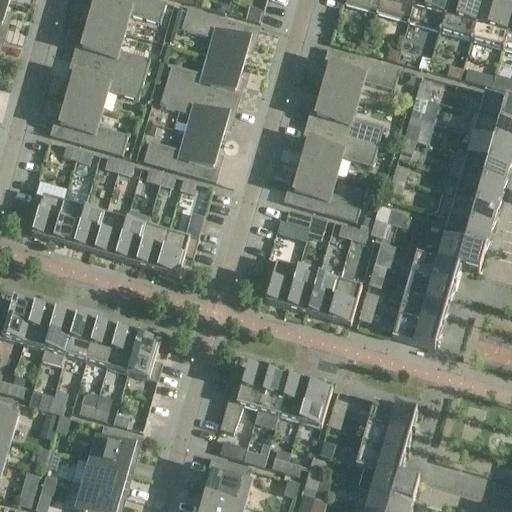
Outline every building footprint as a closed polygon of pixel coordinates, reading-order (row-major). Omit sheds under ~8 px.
[(0,0),(0,42),(3,43),(7,30),(1,28),(8,3),(0,0)] [(95,3),(89,24),(123,35),(127,19),(159,28),(165,7),(139,0),(89,0),(89,2),(95,3)] [(179,0),(178,5),(191,9),(193,0),(179,0)] [(342,0),(342,3),(342,4),(344,5),(343,9),(375,18),(380,0),(342,0)] [(380,0),(375,18),(407,27),(414,0),(380,0)] [(414,0),(407,27),(438,36),(448,0),(414,0)] [(448,0),(438,36),(470,45),(481,6),(471,3),(471,0),(448,0)] [(217,6),(214,15),(224,18),(226,9),(217,6)] [(481,6),(470,45),(501,54),(511,16),(511,14),(502,12),(503,9),(493,6),(492,9),(481,6)] [(248,10),(244,24),(257,27),(261,13),(248,10)] [(212,44),(207,62),(241,70),(248,47),(253,49),(258,34),(186,13),(180,35),(212,44)] [(511,16),(501,54),(511,57),(511,16)] [(76,49),(72,63),(143,85),(149,64),(117,55),(123,35),(89,24),(81,51),(76,49)] [(355,42),(352,54),(364,58),(367,45),(355,42)] [(387,52),(384,63),(394,66),(398,55),(387,52)] [(328,70),(322,92),(356,103),(361,86),(393,95),(399,74),(327,54),(323,69),(328,70)] [(419,62),(417,72),(427,75),(430,65),(430,64),(420,61),(419,62)] [(170,70),(164,91),(236,111),(240,96),(234,95),(241,70),(207,62),(202,79),(170,70)] [(73,80),(66,103),(100,115),(105,95),(137,105),(143,85),(72,63),(68,78),(73,80)] [(461,73),(458,84),(470,87),(472,81),(468,75),(461,73)] [(494,79),(490,93),(502,96),(506,82),(494,79)] [(419,88),(415,101),(426,105),(430,91),(419,88)] [(190,120),(186,134),(220,144),(226,124),(232,125),(236,111),(164,91),(158,111),(190,120)] [(310,116),(306,129),(377,150),(383,131),(351,122),(356,103),(322,92),(315,118),(310,116)] [(511,105),(483,97),(477,119),(511,128),(511,105)] [(415,101),(411,115),(422,118),(426,105),(415,101)] [(54,125),(50,141),(121,161),(127,140),(95,131),(100,115),(66,103),(59,127),(54,125)] [(511,128),(477,119),(471,140),(511,151),(511,128)] [(145,127),(143,136),(153,139),(156,129),(145,127)] [(307,147),(300,170),(334,181),(339,162),(371,172),(377,150),(306,129),(301,145),(307,147)] [(407,130),(403,143),(414,147),(418,133),(407,130)] [(148,146),(142,167),(214,188),(218,173),(213,171),(220,144),(186,134),(180,155),(148,146)] [(511,151),(471,140),(465,160),(508,172),(511,156),(511,151)] [(403,143),(399,157),(410,160),(414,147),(403,143)] [(62,161),(76,165),(78,155),(65,151),(62,161)] [(78,155),(76,165),(89,169),(92,159),(78,155)] [(465,160),(459,181),(502,193),(508,172),(465,160)] [(104,173),(117,177),(120,167),(107,163),(104,173)] [(120,167),(117,177),(130,181),(133,171),(120,167)] [(288,192),(283,208),(355,228),(361,207),(329,198),(334,181),(300,170),(293,194),(288,192)] [(395,172),(391,185),(402,189),(406,175),(395,172)] [(145,185),(158,189),(161,179),(148,175),(145,185)] [(374,177),(370,189),(382,192),(386,180),(374,177)] [(161,179),(158,189),(172,193),(175,182),(161,179)] [(459,181),(453,202),(496,214),(502,193),(459,181)] [(193,199),(195,188),(182,184),(179,195),(193,199)] [(387,199),(398,202),(402,189),(391,185),(387,199)] [(30,240),(52,246),(63,207),(33,199),(28,216),(36,219),(30,240)] [(435,219),(447,223),(490,235),(496,214),(453,202),(441,199),(435,219)] [(63,207),(52,246),(53,246),(71,251),(73,252),(84,213),(63,207)] [(378,211),(374,225),(385,228),(389,214),(378,211)] [(84,213),(73,252),(92,257),(94,258),(105,219),(84,213)] [(125,225),(114,264),(134,269),(135,270),(146,231),(149,221),(128,215),(125,225)] [(288,215),(285,226),(284,227),(300,231),(308,234),(309,232),(312,221),(288,215)] [(105,219),(94,258),(113,263),(114,264),(125,225),(105,219)] [(312,221),(309,232),(323,235),(326,225),(312,221)] [(363,221),(361,230),(370,233),(372,224),(363,221)] [(447,223),(441,243),(484,256),(490,235),(447,223)] [(381,243),(385,228),(374,225),(369,240),(381,243)] [(337,240),(350,243),(353,233),(340,229),(337,240)] [(146,231),(135,270),(156,276),(167,237),(146,231)] [(300,231),(296,246),(305,248),(306,242),(308,234),(300,231)] [(353,233),(350,243),(364,247),(367,237),(353,233)] [(167,237),(156,276),(177,282),(183,261),(192,263),(197,246),(167,237)] [(457,271),(457,272),(478,277),(484,256),(441,243),(435,263),(415,258),(415,259),(457,271)] [(377,256),(373,269),(384,272),(388,259),(377,256)] [(415,259),(409,279),(409,280),(451,292),(457,272),(457,271),(415,259)] [(264,306),(286,313),(297,274),(267,265),(262,283),(270,286),(264,306)] [(373,269),(369,283),(380,286),(384,272),(373,269)] [(297,274),(286,313),(305,318),(307,318),(318,280),(297,274)] [(409,279),(403,300),(445,313),(451,292),(409,280),(409,279)] [(318,280),(307,318),(326,324),(328,324),(338,286),(318,280)] [(338,286),(328,324),(349,331),(360,292),(338,286)] [(365,297),(361,311),(372,314),(376,301),(365,297)] [(403,300),(397,321),(398,321),(439,333),(445,313),(403,300)] [(0,322),(0,341),(23,348),(31,318),(34,310),(12,304),(6,324),(0,322)] [(31,318),(23,348),(44,354),(54,316),(53,315),(34,310),(31,318)] [(361,311),(357,324),(369,327),(372,314),(361,311)] [(54,316),(44,354),(41,367),(61,372),(64,360),(75,322),(74,321),(54,316)] [(397,321),(390,343),(433,355),(439,333),(398,321),(397,321)] [(75,322),(64,360),(85,366),(96,328),(95,327),(75,322)] [(96,328),(85,366),(106,372),(117,334),(116,333),(96,328)] [(117,334),(106,372),(126,378),(138,339),(117,334)] [(138,339),(126,378),(156,387),(162,369),(153,366),(159,346),(138,339)] [(242,411),(256,415),(268,376),(246,370),(240,391),(231,388),(218,435),(232,439),(242,411)] [(268,376),(256,415),(277,421),(288,382),(287,382),(268,376)] [(11,389),(8,399),(21,403),(24,393),(22,392),(24,383),(14,380),(12,390),(11,389)] [(288,382),(277,421),(298,427),(309,388),(308,388),(288,382)] [(0,397),(8,399),(11,389),(0,386),(0,397)] [(309,388),(298,427),(320,433),(331,394),(309,388)] [(0,441),(10,444),(16,420),(12,419),(16,408),(0,403),(0,441)] [(46,416),(48,417),(51,407),(37,403),(34,413),(46,416)] [(335,404),(331,417),(342,421),(346,407),(335,404)] [(372,406),(366,428),(409,440),(415,418),(372,406)] [(51,407),(48,417),(59,420),(61,421),(64,411),(51,407)] [(80,409),(78,419),(91,423),(94,413),(80,409)] [(94,413),(91,423),(104,427),(107,417),(94,413)] [(46,416),(42,427),(56,431),(59,420),(48,417),(46,416)] [(331,417),(327,431),(338,434),(342,421),(331,417)] [(115,419),(112,429),(125,433),(128,423),(115,419)] [(69,423),(61,421),(59,420),(56,431),(54,436),(64,439),(69,423)] [(366,428),(360,449),(403,461),(409,440),(366,428)] [(95,443),(88,467),(127,478),(133,455),(137,457),(141,443),(103,432),(99,444),(95,443)] [(0,467),(3,468),(10,444),(0,441),(0,467)] [(241,465),(244,455),(245,453),(222,447),(218,459),(241,465)] [(334,450),(322,447),(319,460),(330,463),(334,450)] [(360,449),(354,469),(397,482),(397,481),(403,461),(360,449)] [(32,452),(29,464),(35,466),(38,454),(32,452)] [(34,468),(41,470),(44,471),(49,455),(39,453),(34,468)] [(49,455),(44,471),(54,474),(59,458),(49,455)] [(244,455),(241,465),(255,469),(258,459),(244,455)] [(211,478),(205,500),(243,511),(250,487),(246,486),(249,474),(211,463),(207,477),(211,478)] [(312,463),(307,479),(319,482),(323,466),(312,463)] [(273,464),(270,474),(284,477),(286,467),(273,464)] [(88,467),(82,491),(120,502),(124,503),(128,490),(123,489),(127,478),(88,467)] [(286,467),(284,477),(297,481),(300,471),(286,467)] [(357,493),(369,496),(411,508),(417,486),(397,481),(397,482),(354,469),(354,470),(363,473),(357,493)] [(315,495),(319,482),(307,479),(304,492),(315,495)] [(286,484),(283,496),(295,500),(299,487),(286,484)] [(116,511),(120,502),(82,491),(75,511),(116,511)] [(21,494),(16,510),(24,511),(29,511),(34,497),(21,494)] [(369,496),(364,511),(410,511),(411,508),(369,496)] [(36,511),(46,511),(49,502),(40,499),(36,511)] [(196,511),(242,511),(243,511),(205,500),(202,511),(197,510),(196,511)]
